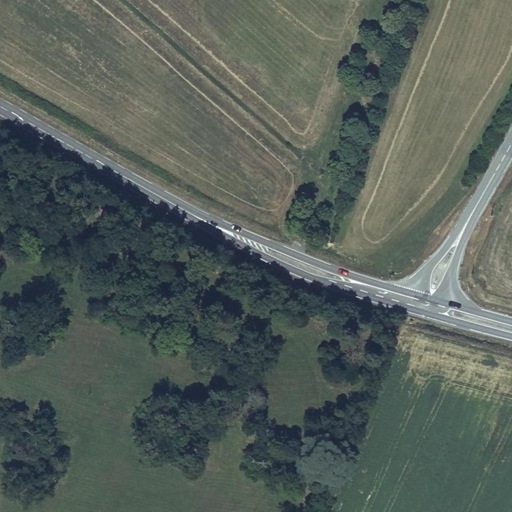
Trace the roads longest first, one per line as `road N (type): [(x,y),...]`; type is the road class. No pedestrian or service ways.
road 1 (primary): [(0,105),(250,242),(408,299)]
road 2 (track): [(423,0),(336,239),(302,243),(294,262)]
